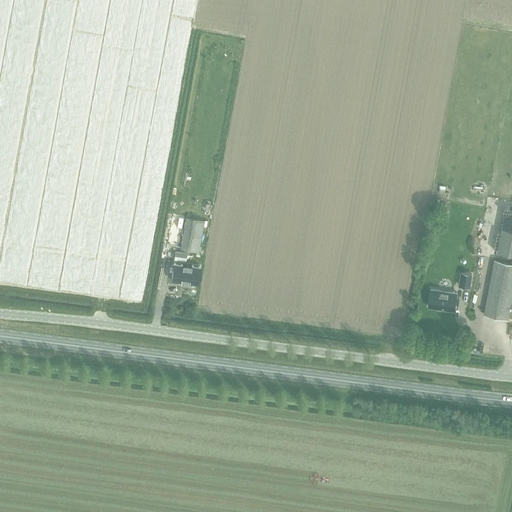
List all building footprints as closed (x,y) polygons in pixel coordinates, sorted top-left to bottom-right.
[(498,251),(511,253),(511,214),(505,213),(498,251)] [(198,252),(204,220),(186,217),(180,248),(198,252)] [(187,253),(175,251),(174,260),(186,261),(187,253)] [(507,319),(511,296),(511,262),(495,259),(484,314),(507,319)] [(189,283),(191,265),(174,263),(171,280),(189,283)] [(461,272),(459,285),(470,286),(472,274),(461,272)] [(454,310),(457,293),(431,289),(429,307),(454,310)]
